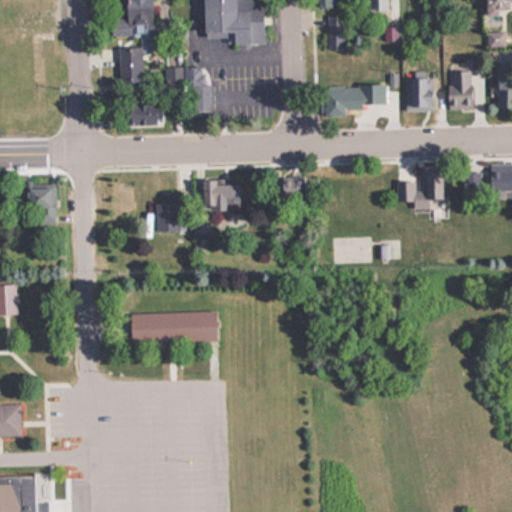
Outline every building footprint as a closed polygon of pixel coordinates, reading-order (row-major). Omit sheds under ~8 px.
[(150,29),(148,0),(120,0),(121,18),(107,19),(108,35),(130,35),(130,30),(150,29)] [(262,41),(261,0),(200,0),(200,41),(262,41)] [(342,15),(326,15),(326,49),(342,49),(342,15)] [(140,84),(140,48),(117,48),(117,84),(140,84)] [(495,107),(511,107),(511,67),(495,67),(495,107)] [(471,70),(449,70),(449,94),(444,94),(444,108),(471,108),(471,70)] [(403,110),(430,110),(430,78),(403,78),(403,110)] [(318,85),(318,117),(356,117),(356,104),(383,104),(383,84),(318,85)] [(192,88),(192,109),(208,109),(208,88),(192,88)] [(123,124),(158,124),(158,103),(123,103),(123,124)] [(511,163),(484,163),(484,191),(511,190),(511,163)] [(412,181),(393,181),(393,202),(409,202),(409,209),(426,209),(426,200),(438,200),(438,170),(418,170),(418,190),(412,190),(412,181)] [(199,211),(235,211),(235,181),(200,180),(199,211)] [(54,225),(53,183),(24,183),(24,225),(54,225)] [(187,193),(162,192),(161,203),(153,203),(152,233),(185,234),(187,193)] [(13,285),(0,285),(0,313),(13,314),(13,285)] [(0,404),(0,436),(18,436),(18,405),(0,404)] [(19,476),(0,476),(0,511),(27,511),(27,496),(19,496),(19,476)]
